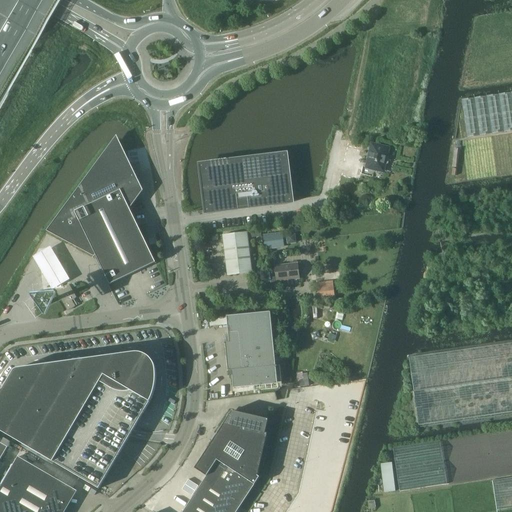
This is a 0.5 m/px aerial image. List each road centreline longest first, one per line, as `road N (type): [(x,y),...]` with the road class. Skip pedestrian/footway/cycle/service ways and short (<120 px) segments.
road 1 (unclassified): [(116,511),(149,483),(185,431),(194,397),(181,307)]
road 2 (unclassified): [(181,307),(0,336)]
road 3 (track): [(337,144),(348,140),(375,1)]
road 4 (unclassified): [(181,307),(166,170)]
road 5 (motorway): [(0,203),(83,105)]
